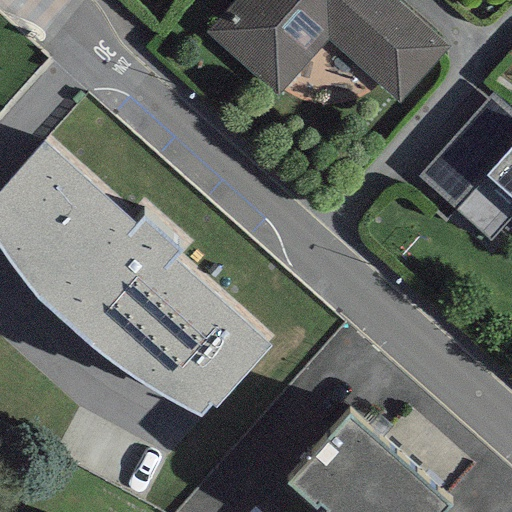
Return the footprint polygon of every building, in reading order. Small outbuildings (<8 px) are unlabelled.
[(449,47),(394,0),(236,0),(206,35),(278,98),(327,42),(399,105),(449,47)] [(133,180),(46,105),(0,156),(0,225),(32,272),(131,350),(200,394),(277,312),(184,226),(194,212),(143,169),(133,180)] [(511,149),(457,211),(489,240),(511,214),(511,149)] [(419,511),(449,480),(349,389),(288,457),(315,483),(319,479),(328,487),(324,491),(322,497),(321,503),(323,507),(330,511),(419,511)] [(97,511),(67,496),(58,511),(97,511)]
